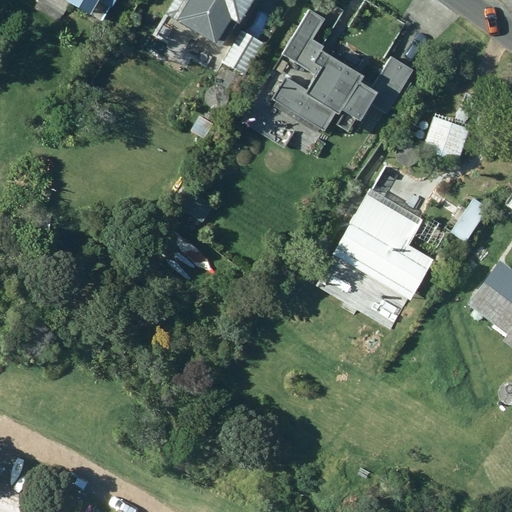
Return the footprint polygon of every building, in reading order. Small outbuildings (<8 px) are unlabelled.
[(172,0),(164,13),(220,47),(236,23),(237,24),(252,0),(172,0)] [(335,11),(317,0),(308,0),(271,57),(289,70),(305,44),(311,48),(335,11)] [(245,75),(264,42),(252,35),(250,39),(239,33),(222,62),(245,75)] [(337,107),(357,119),(366,103),(388,116),(416,67),(390,52),(370,86),(327,60),(310,89),(282,73),(267,99),(322,132),(337,107)] [(206,103),(209,106),(212,108),(217,109),(220,108),(224,105),(226,102),(228,98),(227,94),(226,90),(223,87),(219,86),(215,85),(212,86),(209,87),(206,90),(205,93),(204,96),(204,100),(206,103)] [(422,148),(458,161),(470,129),(433,116),(422,148)] [(400,165),(403,168),(406,169),(411,170),(415,169),(418,167),(420,164),(422,160),(421,156),(420,152),(417,149),(413,147),(409,146),(406,147),(403,149),(400,151),(399,154),(398,158),(398,161),(400,165)] [(202,222),(212,209),(175,186),(166,199),(202,222)] [(511,188),(503,203),(511,208),(511,188)] [(408,246),(424,220),(371,189),(333,255),(410,300),(433,261),(408,246)] [(443,228),(465,243),(489,209),(467,193),(443,228)] [(460,262),(468,251),(459,244),(451,255),(460,262)] [(436,258),(442,264),(449,257),(443,251),(436,258)] [(502,339),(511,346),(511,269),(498,259),(465,302),(506,334),(502,339)] [(498,398),(501,401),(505,403),(509,403),(511,402),(511,380),(508,380),(504,381),(501,382),(499,385),(497,388),(497,391),(497,394),(498,398)]
